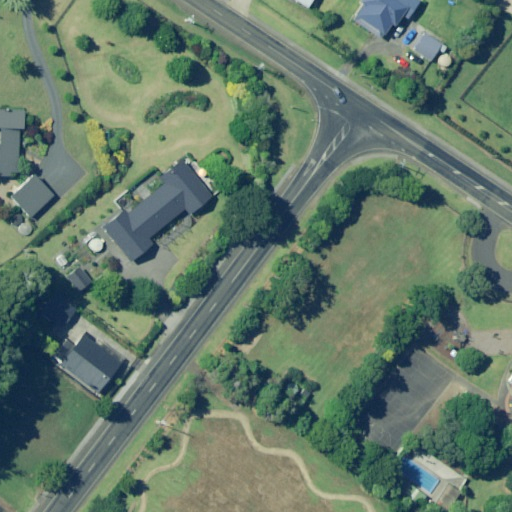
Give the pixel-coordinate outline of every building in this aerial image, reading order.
[(294,0),(308,9),(313,0),(294,0)] [(362,0),(350,20),(382,40),(398,13),(408,19),(418,2),(414,0),(362,0)] [(441,45),(423,34),(413,50),(431,61),(441,45)] [(24,110),(0,108),(0,176),(16,177),(19,130),(23,130),(24,110)] [(185,210),(190,216),(220,191),(216,186),(189,154),(159,179),(163,184),(132,210),(129,206),(102,229),(131,263),(153,245),(149,240),(185,210)] [(54,197),(34,176),(11,198),(31,219),(54,197)] [(90,283),(78,270),(68,279),(81,292),(90,283)] [(77,310),(53,293),(40,313),(63,329),(77,310)] [(91,342),(95,338),(86,331),(76,344),(67,337),(53,356),(60,362),(58,365),(100,396),(123,366),(91,342)]
